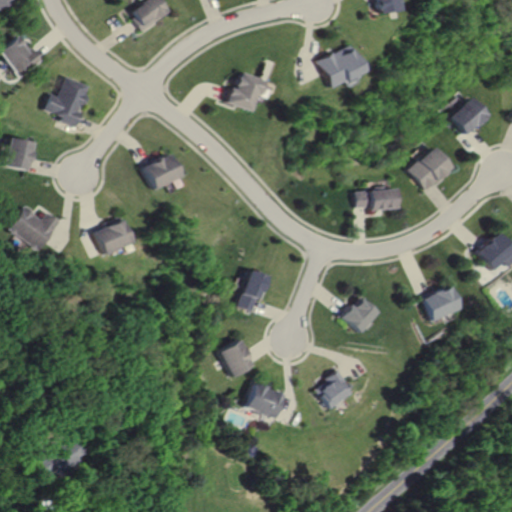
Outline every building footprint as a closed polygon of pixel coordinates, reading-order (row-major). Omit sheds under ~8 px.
[(0,0),(0,8),(15,1),(14,0),(0,0)] [(156,0),(143,0),(125,13),(132,23),(139,32),(165,12),(156,0)] [(399,0),(369,0),(372,16),(401,11),(399,0)] [(15,36),(0,48),(0,60),(15,80),(40,60),(34,52),(27,45),(24,47),(15,36)] [(347,47),(327,57),(325,53),(309,61),(314,69),(323,87),(358,68),(347,47)] [(233,69),(228,86),(220,84),(217,91),(214,103),(244,112),(249,94),(252,95),(258,77),(233,69)] [(62,73),(53,94),(46,92),(40,108),(55,114),(53,119),(74,127),(76,121),(91,84),(62,73)] [(461,98),(442,117),(458,133),(463,129),(467,124),(469,126),(480,115),(461,98)] [(4,136),(0,156),(0,167),(23,173),(26,162),(30,142),(4,136)] [(428,147),(403,171),(421,188),(425,184),(430,179),(433,182),(449,168),(428,147)] [(162,152),(141,161),(132,165),(145,192),(174,179),(162,152)] [(349,190),(351,208),(358,207),(365,207),(365,213),(393,211),(391,186),(349,190)] [(22,206),(5,227),(34,250),(51,229),(58,220),(43,209),(36,218),(22,206)] [(115,217),(93,228),(88,231),(100,254),(127,240),(115,217)] [(511,249),(494,231),(479,245),(473,251),(491,271),(511,250),(511,249)] [(246,268),(234,305),(247,309),(250,302),(251,297),(255,298),(263,273),(246,268)] [(448,285),(427,296),(422,298),(432,320),(459,306),(448,285)] [(361,296),(354,304),(351,302),(346,307),(340,315),(362,333),(379,311),(361,296)] [(235,338),(212,351),(228,378),(251,365),(246,357),(235,338)] [(338,367),(325,375),(328,380),(316,388),(328,407),(353,392),(343,375),(338,367)] [(250,380),(241,405),(251,409),(250,412),(259,415),(260,411),(273,416),(276,406),(282,391),(250,380)] [(43,476),(51,471),(56,478),(78,464),(73,457),(87,448),(77,432),(33,459),(43,476)]
